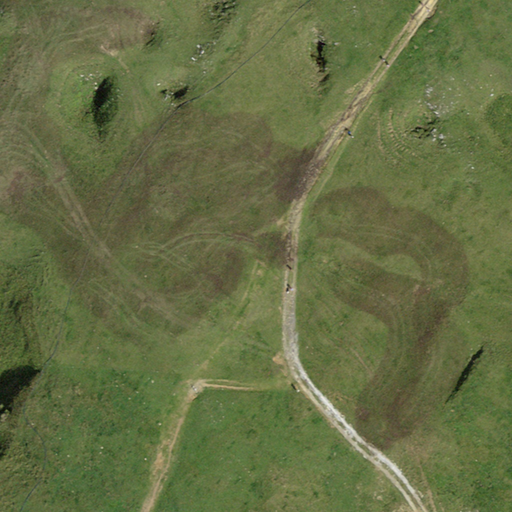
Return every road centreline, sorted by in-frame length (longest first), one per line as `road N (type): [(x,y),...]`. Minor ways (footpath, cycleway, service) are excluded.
road 1 (track): [(298,208),(288,335),(310,394),(406,445),(426,511)]
road 2 (track): [(298,208),(423,0)]
